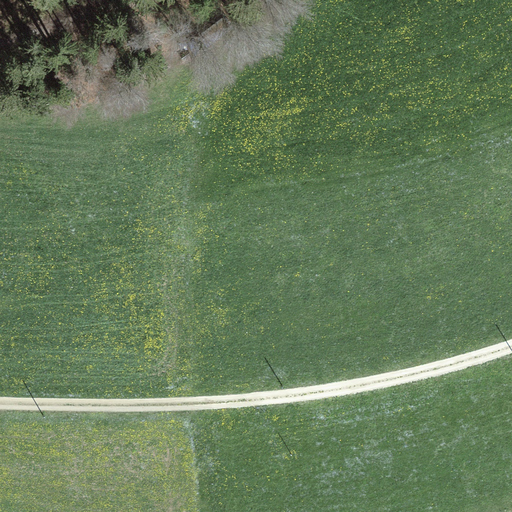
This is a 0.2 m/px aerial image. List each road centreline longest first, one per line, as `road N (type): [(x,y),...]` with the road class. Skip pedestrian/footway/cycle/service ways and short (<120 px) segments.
road 1 (unclassified): [(0,403),(265,399),(421,372),(511,346)]
road 2 (track): [(0,55),(148,0)]
